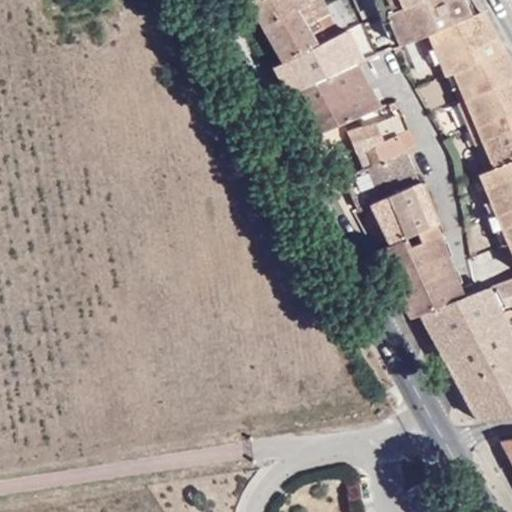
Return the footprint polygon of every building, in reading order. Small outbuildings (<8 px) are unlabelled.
[(314,0),(263,0),(243,9),(277,71),(335,41),(314,0)] [(337,0),(324,7),(337,34),(351,27),(337,0)] [(467,0),(377,0),(399,49),(417,41),(476,14),(467,0)] [(511,79),(477,14),(476,14),(417,41),(434,80),(415,88),(427,112),(453,104),(484,175),(473,180),(511,279),(511,79)] [(335,41),(277,71),(291,98),(356,69),(363,66),(349,35),(335,41)] [(280,103),(305,147),(314,143),(336,132),(377,112),(356,69),(291,98),(280,103)] [(291,98),(277,71),(265,77),(280,103),(291,98)] [(393,117),(346,141),(363,178),(400,161),(417,153),(410,137),(405,140),(393,117)] [(342,144),(336,132),(314,143),(321,156),(342,144)] [(340,189),(355,222),(367,217),(384,253),(429,230),(433,228),(400,161),(363,178),(340,189)] [(384,253),(369,260),(405,324),(416,320),(457,303),(429,230),(384,253)] [(416,320),(452,389),(507,349),(493,321),(511,313),(511,281),(457,303),(416,320)] [(511,420),(511,347),(507,349),(452,389),(473,428),(511,420)] [(511,474),(511,443),(497,446),(511,474)]
